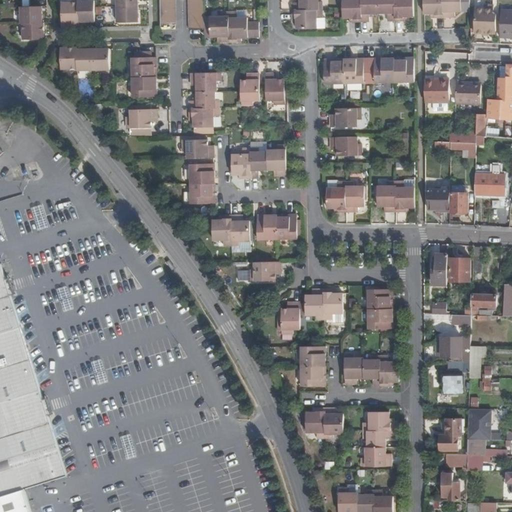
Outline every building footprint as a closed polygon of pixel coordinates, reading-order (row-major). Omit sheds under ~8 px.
[(176,29),(175,0),(159,0),(161,30),(176,29)] [(189,0),(190,29),(205,29),(205,17),(204,0),(189,0)] [(318,0),(300,0),(300,2),(296,3),(293,3),(293,10),(323,10),(322,1),(319,1),(318,0)] [(342,0),(343,9),(343,18),(350,18),(354,18),(354,22),(362,21),(361,0),(342,0)] [(361,0),(362,21),(370,21),(370,14),(379,14),(378,0),(361,0)] [(378,0),(379,14),(388,13),(388,21),(396,21),(395,0),(378,0)] [(395,0),(396,21),(404,21),(403,17),(408,17),(414,17),(413,0),(395,0)] [(423,0),(424,14),(431,14),(435,14),(435,17),(443,17),(442,0),(423,0)] [(442,0),(443,17),(451,17),(451,12),(455,12),(462,12),(461,0),(442,0)] [(470,0),(461,0),(462,12),(471,11),(470,0)] [(96,1),(79,1),(79,3),(79,22),(96,22),(96,1)] [(79,3),(62,3),(63,24),(79,24),(79,22),(79,3)] [(485,9),(476,9),(476,14),(475,31),(484,31),(484,34),(496,34),(497,14),(493,14),(494,5),(485,5),(485,9)] [(22,7),(21,7),(21,23),(23,23),(43,23),(42,6),(22,7)] [(138,6),(117,6),(118,23),(139,22),(138,6)] [(323,10),(293,10),(293,18),(297,18),(297,22),(297,29),(317,29),(317,18),(323,18),(323,10)] [(511,11),(502,11),(502,37),(511,37),(511,11)] [(221,17),(211,17),(211,29),(211,37),(218,37),(222,37),(222,42),(230,42),(229,12),(221,12),(221,17)] [(237,12),(229,12),(230,42),(238,42),(238,38),(242,38),(249,38),(248,22),(248,18),(237,18),(237,12)] [(323,18),(317,18),(317,29),(326,28),(325,18),(323,18)] [(260,22),(248,22),(249,38),(260,38),(260,22)] [(43,23),(23,23),(23,40),(45,39),(44,23),(43,23)] [(77,48),(61,48),(62,69),(78,69),(78,49),(77,48)] [(94,49),(78,49),(78,69),(78,71),(94,70),(94,49)] [(110,49),(94,49),(94,70),(110,70),(110,49)] [(157,57),(133,58),(133,78),(157,77),(157,69),(155,70),(154,65),(157,65),(157,57)] [(395,58),(375,59),(375,83),(395,82),(395,58)] [(402,58),(395,58),(395,82),(415,82),(415,58),(407,58),(407,60),(402,60),(402,58)] [(332,60),(325,60),(325,84),(345,83),(345,59),(337,59),(337,62),(332,62),(332,60)] [(364,59),(345,59),(345,83),(365,83),(364,59)] [(487,115),(486,136),(511,139),(511,64),(508,64),(507,79),(500,78),(499,100),(494,99),(488,99),(487,115)] [(221,72),(192,73),(192,81),(197,81),(197,85),(197,92),(216,91),(217,91),(217,81),(221,81),(221,72)] [(248,80),(241,80),(241,91),(242,105),(253,105),(253,101),(260,101),(260,74),(252,74),(252,80),(248,80)] [(274,74),(266,74),(267,101),(274,100),(274,105),(286,104),(285,80),(279,80),(274,80),(274,74)] [(157,77),(133,78),(133,97),(157,97),(157,77)] [(450,79),(426,79),(426,102),(450,102),(450,79)] [(469,83),(457,83),(456,103),(481,104),(482,86),(469,85),(469,83)] [(216,91),(197,92),(197,98),(198,101),(194,101),(190,101),(190,109),(220,108),(219,100),(216,100),(216,91)] [(220,108),(190,109),(190,117),(194,117),(194,121),(194,127),(214,127),(214,116),(220,116),(220,108)] [(362,108),(337,109),(337,115),(337,119),(331,119),(331,127),(358,127),(358,119),(362,119),(362,108)] [(158,109),(131,110),(131,117),(127,117),(127,129),(131,128),(131,136),(152,135),(152,122),(152,117),(158,117),(158,109)] [(469,135),(455,134),(455,142),(468,143),(477,143),(477,136),(483,136),(486,136),(487,115),(477,114),(477,132),(469,131),(469,135)] [(358,137),(332,137),(332,145),(338,145),(338,150),(338,156),(363,156),(363,145),(359,145),(358,137)] [(208,140),(183,140),(184,151),(188,151),(188,159),(215,158),(215,150),(208,150),(208,146),(208,140)] [(477,143),(468,143),(468,149),(468,155),(476,155),(477,145),(477,143)] [(279,150),(268,150),(268,152),(268,170),(275,170),(279,170),(279,174),(287,174),(287,145),(278,145),(279,150)] [(259,148),(251,149),(252,178),(259,178),(259,170),(268,170),(268,152),(259,152),(259,148)] [(243,154),(232,155),(233,175),(239,175),(244,174),(244,178),(252,178),(251,149),(243,149),(243,154)] [(215,164),(191,164),(191,184),(215,184),(215,164)] [(493,166),(493,174),(476,174),(475,195),(493,196),(493,199),(499,199),(499,196),(505,196),(506,175),(500,175),(500,166),(493,166)] [(328,188),(328,208),(334,208),(339,208),(339,212),(347,212),(346,182),(338,182),(338,188),(328,188)] [(354,182),(346,182),(347,212),(354,212),(354,207),(359,207),(365,206),(365,186),(354,186),(354,182)] [(389,186),(378,186),(378,206),(385,206),(389,206),(389,212),(397,211),(397,182),(389,182),(389,186)] [(405,182),(397,182),(397,211),(405,211),(405,208),(409,208),(416,208),(415,188),(405,188),(405,182)] [(215,184),(191,184),(192,204),(216,203),(216,196),(213,196),(213,191),(215,191),(215,184)] [(452,211),(452,212),(468,212),(469,193),(465,193),(465,186),(452,185),(452,193),(451,193),(451,211),(452,211)] [(442,190),(429,190),(429,209),(437,209),(437,212),(450,212),(451,193),(451,187),(442,187),(442,190)] [(278,215),(258,216),(258,240),(278,239),(278,215)] [(285,215),(278,215),(278,239),(298,239),(297,215),(290,215),(290,217),(285,217),(285,215)] [(220,220),(213,220),(213,240),(224,240),(224,246),(232,246),(232,216),(224,216),(224,220),(220,220)] [(239,216),(232,216),(232,246),(240,246),(240,241),(251,241),(251,221),(244,221),(239,221),(239,216)] [(483,246),(474,246),(474,258),(482,258),(483,246)] [(510,252),(502,252),(501,265),(509,265),(510,252)] [(449,255),(437,254),(437,271),(433,271),(433,284),(448,285),(449,255)] [(471,258),(450,258),(450,281),(471,282),(471,258)] [(482,258),(474,258),(473,271),(482,272),(483,258),(482,258)] [(256,262),(254,262),(255,270),(250,270),(251,281),(276,281),(275,274),(275,270),(281,270),(281,262),(279,262),(256,262)] [(0,511),(32,511),(26,489),(46,482),(79,472),(71,445),(65,446),(59,448),(46,406),(7,283),(1,263),(0,263),(0,511)] [(393,289),(369,289),(369,309),(393,309),(393,302),(391,302),(391,297),(393,297),(393,289)] [(313,295),(306,295),(306,303),(306,315),(317,315),(317,319),(325,319),(325,290),(317,290),(317,295),(313,295)] [(333,290),(325,290),(325,319),(333,319),(333,313),(344,313),(344,293),(337,293),(333,293),(333,290)] [(497,296),(474,295),(473,306),(472,306),(472,315),(478,315),(478,306),(497,307),(497,296)] [(288,309),(282,309),(282,311),(282,332),(282,334),(293,334),(293,330),(301,329),(301,315),(301,303),(293,303),(293,309),(288,309)] [(393,309),(369,309),(369,329),(393,329),(393,309)] [(460,338),(443,338),(443,344),(443,347),(443,356),(462,356),(462,347),(460,347),(460,338)] [(326,346),(302,347),(302,366),(326,366),(326,346)] [(486,347),(471,346),(471,357),(481,357),(486,357),(486,347)] [(354,354),(345,354),(345,384),(353,383),(353,378),(358,378),(364,378),(364,360),(364,358),(354,359),(354,354)] [(373,360),(364,360),(364,378),(373,378),(373,386),(381,386),(381,356),(372,356),(373,360)] [(389,356),(381,356),(381,386),(389,386),(389,382),(393,382),(400,382),(400,362),(389,362),(389,356)] [(481,357),(471,357),(470,361),(470,372),(470,378),(480,378),(481,357)] [(464,361),(449,362),(449,371),(464,370),(464,372),(470,372),(470,361),(466,361),(464,361)] [(326,366),(302,366),(302,386),(326,386),(326,379),(324,379),(324,374),(326,374),(326,366)] [(492,367),(485,366),(485,374),(483,374),(483,378),(492,379),(492,367)] [(464,375),(444,376),(444,394),(464,394),(464,375)] [(492,379),(483,378),(483,382),(485,382),(485,390),(491,390),(491,386),(499,386),(499,380),(492,380),(492,379)] [(333,408),(325,409),(326,438),(334,438),(333,434),(344,434),(344,431),(344,414),(337,414),(333,414),(333,408)] [(313,412),(307,412),(307,433),(318,432),(318,438),(326,438),(325,409),(317,409),(317,412),(313,412)] [(479,409),(469,409),(468,439),(481,440),(491,440),(491,434),(488,434),(489,410),(479,409)] [(390,412),(370,412),(370,423),(364,423),(364,431),(394,431),(394,423),(390,423),(390,418),(390,412)] [(462,419),(442,419),(442,435),(440,435),(441,450),(459,450),(459,436),(462,436),(462,419)] [(394,431),(364,431),(364,439),(368,439),(368,448),(386,447),(386,438),(394,438),(394,431)] [(481,440),(468,439),(468,454),(480,455),(481,440)] [(368,448),(367,448),(367,458),(362,458),(362,466),(392,466),(391,458),(387,458),(386,454),(386,447),(368,448)] [(468,454),(447,454),(447,466),(468,466),(468,454)] [(480,455),(468,454),(468,466),(468,470),(479,471),(480,463),(482,463),(483,455),(480,455)] [(454,473),(443,473),(443,501),(460,501),(460,498),(460,482),(454,482),(454,473)] [(348,489),(339,489),(339,511),(358,511),(358,495),(358,493),(348,493),(348,489)] [(367,495),(358,495),(358,511),(374,511),(375,491),(366,491),(367,495)] [(383,491),(375,491),(374,511),(393,511),(394,497),(383,497),(383,491)] [(497,511),(498,503),(482,503),(481,511),(497,511)]
